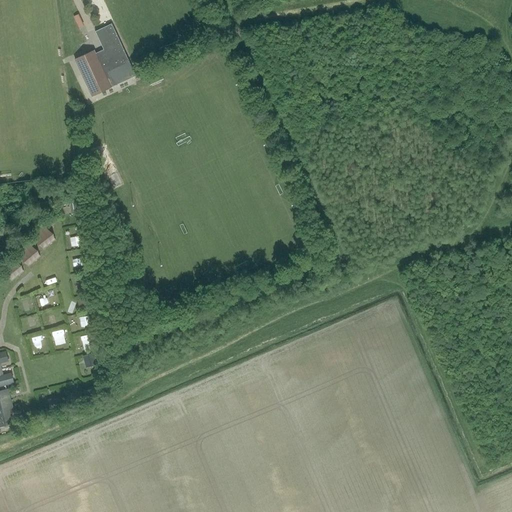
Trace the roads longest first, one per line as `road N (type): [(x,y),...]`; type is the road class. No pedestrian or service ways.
road 1 (track): [(465,243),(316,299),(98,410),(0,448)]
road 2 (track): [(367,0),(232,27),(220,0)]
road 3 (track): [(511,161),(465,243),(511,229)]
